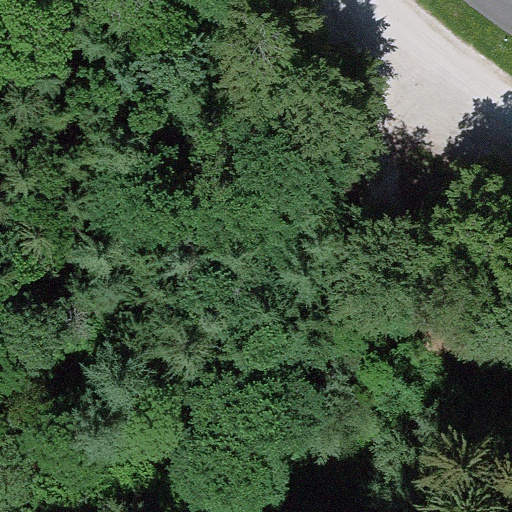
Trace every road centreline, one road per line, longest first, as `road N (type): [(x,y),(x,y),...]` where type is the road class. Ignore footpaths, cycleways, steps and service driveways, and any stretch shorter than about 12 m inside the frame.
road 1 (track): [(408,61),(401,120),(411,221),(476,312),(511,337)]
road 2 (track): [(351,0),(408,61),(511,114)]
